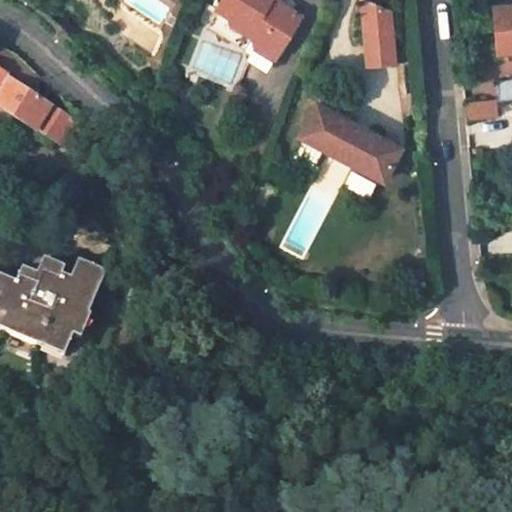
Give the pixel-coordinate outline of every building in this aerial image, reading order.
[(218,0),(214,7),(228,15),(229,22),(254,45),(274,58),(300,17),(286,8),(278,9),(276,0),(218,0)] [(388,13),(360,0),(358,0),(366,68),(392,66),(388,13)] [(511,4),(493,6),(497,49),(511,47),(511,4)] [(0,71),(0,107),(35,130),(36,127),(68,148),(85,122),(69,113),(68,115),(0,71)] [(511,78),(495,80),(497,98),(511,96),(511,78)] [(492,100),(467,102),(468,115),(493,112),(492,100)] [(314,103),(297,135),(319,146),(322,141),(335,148),(332,153),(346,160),(349,155),(362,162),(360,167),(382,179),(399,147),(364,129),(362,133),(353,128),(355,124),(314,103)] [(322,141),(319,146),(332,153),(335,148),(322,141)] [(349,155),(346,160),(360,167),(362,162),(349,155)] [(35,339),(63,353),(81,317),(88,320),(109,278),(83,264),(73,283),(62,277),(67,269),(47,260),(38,276),(24,268),(17,283),(0,274),(0,320),(7,324),(3,332),(31,347),(35,339)]
